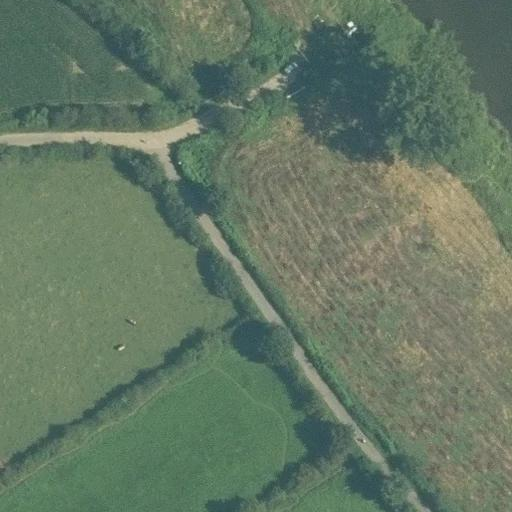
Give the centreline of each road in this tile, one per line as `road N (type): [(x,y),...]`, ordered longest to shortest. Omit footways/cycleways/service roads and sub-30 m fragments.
road 1 (unclassified): [(153,140),(349,426),(427,511)]
road 2 (unclassified): [(153,140),(179,135),(298,63)]
road 3 (unclassified): [(0,142),(153,140)]
